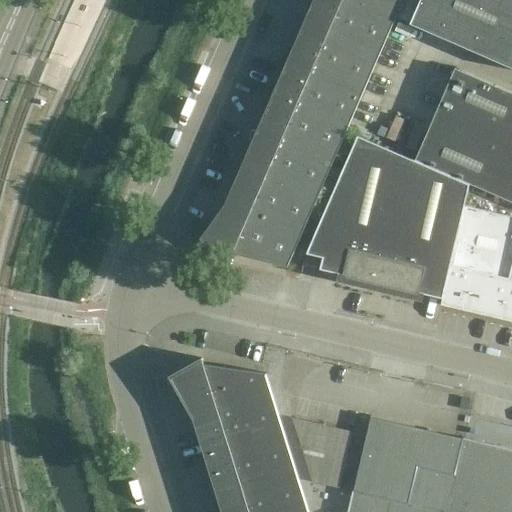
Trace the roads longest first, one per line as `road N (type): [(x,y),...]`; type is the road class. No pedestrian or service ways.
road 1 (unclassified): [(511,376),(167,294),(137,280)]
road 2 (unclassified): [(137,280),(256,0)]
road 3 (unclassified): [(161,511),(118,364),(137,280)]
